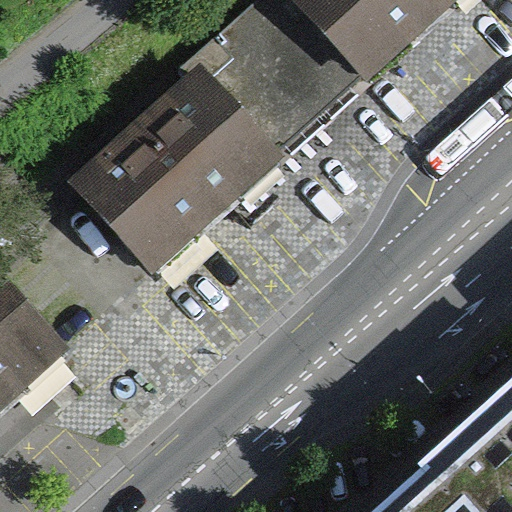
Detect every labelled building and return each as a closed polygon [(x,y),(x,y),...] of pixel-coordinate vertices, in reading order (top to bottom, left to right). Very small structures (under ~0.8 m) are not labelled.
[(260,0),(179,71),(187,80),(195,73),(276,165),(364,88),(336,57),(286,0),(260,0)] [(286,0),(336,57),(364,88),(464,0),(286,0)] [(187,80),(64,188),(145,280),(276,165),(195,73),(187,80)] [(0,406),(61,351),(0,284),(0,406)] [(511,511),(511,409),(397,511),(511,511)]
